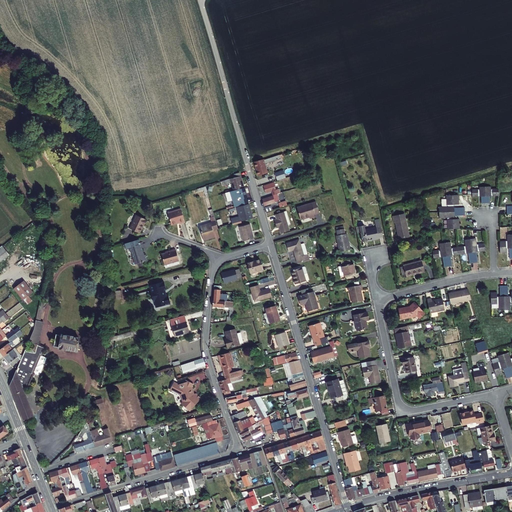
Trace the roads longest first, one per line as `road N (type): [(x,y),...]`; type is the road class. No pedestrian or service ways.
road 1 (residential): [(213,254),(205,349),(239,453)]
road 2 (residential): [(494,393),(403,408),(376,300)]
road 3 (residential): [(239,453),(51,508)]
road 4 (residential): [(270,245),(324,426)]
road 5 (unclassified): [(247,165),(199,0)]
road 6 (residential): [(347,507),(511,472)]
road 7 (residential): [(494,273),(376,300)]
